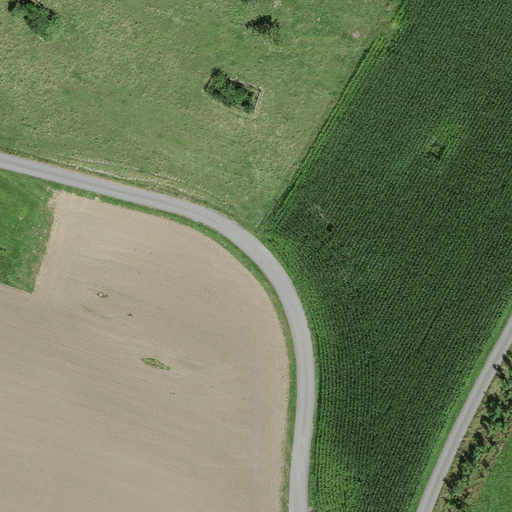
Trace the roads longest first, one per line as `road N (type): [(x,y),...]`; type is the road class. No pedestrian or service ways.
road 1 (unclassified): [(0,159),(195,211),(234,233),(266,265),(285,296),(304,367),(296,511)]
road 2 (unclassified): [(425,511),(442,458),(511,321)]
